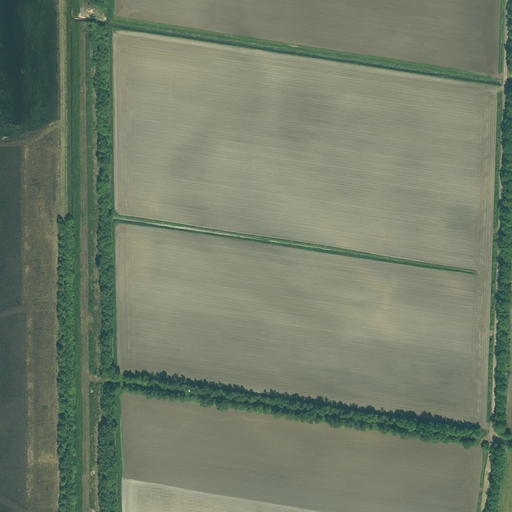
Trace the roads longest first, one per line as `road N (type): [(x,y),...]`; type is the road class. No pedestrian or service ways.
road 1 (track): [(511,441),(88,372),(80,0)]
road 2 (unclassified): [(483,511),(509,0)]
